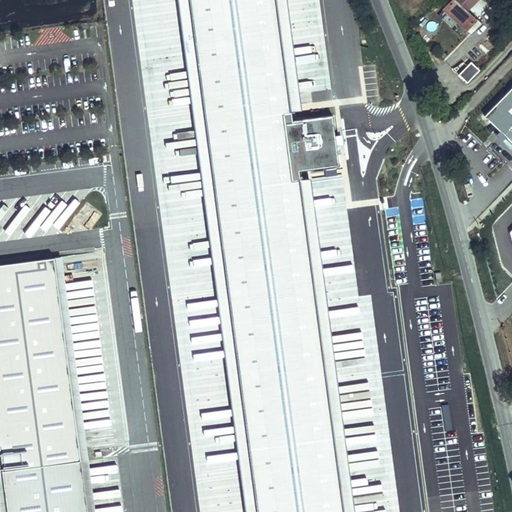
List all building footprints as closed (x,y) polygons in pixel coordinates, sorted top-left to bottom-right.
[(177,0),(245,511),(355,511),(310,170),(339,166),(332,116),(291,121),(290,112),(302,111),(287,0),(177,0)] [(476,0),(452,0),(442,12),(464,32),(473,23),(463,14),(476,0)] [(455,72),(465,84),(479,72),(468,60),(455,72)] [(511,89),(484,118),(511,144),(511,89)] [(511,246),(511,229),(503,238),(511,246)] [(95,511),(61,256),(0,264),(0,511),(95,511)]
